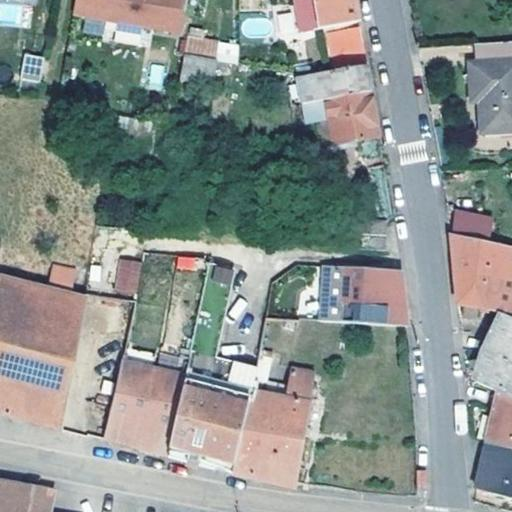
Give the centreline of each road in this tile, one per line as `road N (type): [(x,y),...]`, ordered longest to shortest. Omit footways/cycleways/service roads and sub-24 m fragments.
road 1 (residential): [(447,511),(430,279),(387,0)]
road 2 (residential): [(280,511),(141,493),(0,456)]
